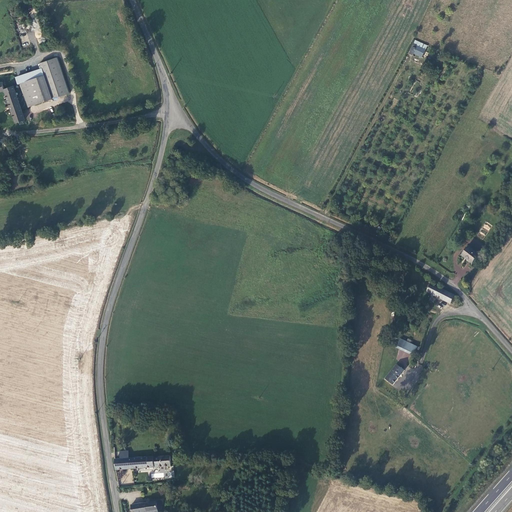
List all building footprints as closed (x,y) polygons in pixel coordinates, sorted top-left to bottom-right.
[(426,50),(417,46),(414,53),(423,57),(426,50)] [(41,62),(44,74),(53,97),(66,93),(54,57),(41,62)] [(29,105),(53,97),(44,74),(21,82),(29,105)] [(4,88),(3,83),(3,81),(2,81),(0,81),(0,91),(5,90),(6,94),(16,122),(25,119),(13,85),(4,88)] [(473,264),(480,255),(469,246),(462,255),(473,264)] [(427,292),(452,304),(455,295),(431,283),(427,292)] [(414,354),(418,347),(401,339),(398,345),(414,354)] [(404,370),(397,365),(386,379),(393,385),(404,370)] [(116,470),(171,466),(170,456),(114,460),(116,470)] [(161,501),(131,505),(132,511),(159,511),(162,510),(161,501)]
